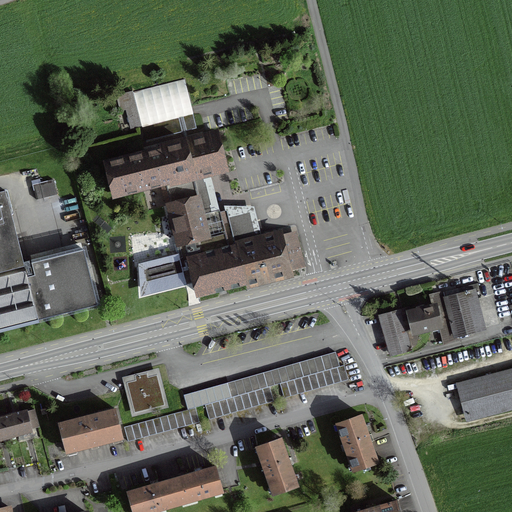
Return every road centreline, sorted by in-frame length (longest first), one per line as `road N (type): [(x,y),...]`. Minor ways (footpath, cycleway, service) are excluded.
road 1 (residential): [(0,491),(132,464),(384,389)]
road 2 (primary): [(0,373),(339,287)]
road 3 (primary): [(339,287),(511,243)]
road 4 (residential): [(384,389),(429,511)]
